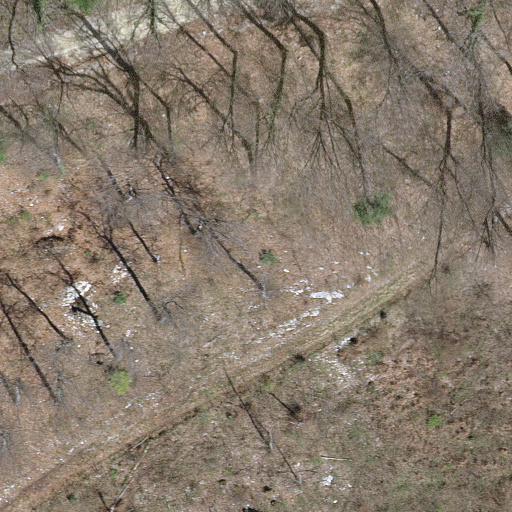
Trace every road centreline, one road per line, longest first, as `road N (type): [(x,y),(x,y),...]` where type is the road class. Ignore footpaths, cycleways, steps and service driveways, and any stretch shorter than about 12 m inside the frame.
road 1 (track): [(21,511),(108,448),(342,315),(511,195)]
road 2 (track): [(0,61),(202,0)]
